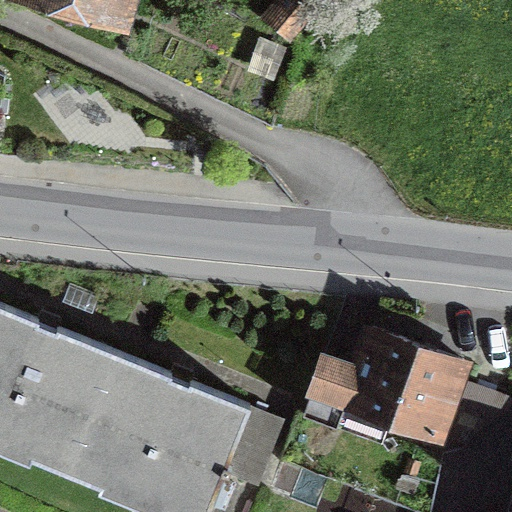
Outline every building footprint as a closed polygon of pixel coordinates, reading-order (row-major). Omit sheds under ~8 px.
[(143,0),(14,0),(14,1),(132,36),(143,0)] [(0,451),(58,475),(109,352),(0,307),(0,451)] [(466,369),(372,337),(360,372),(322,359),(308,399),(441,444),(466,369)] [(255,412),(109,352),(58,475),(152,511),(213,511),(228,473),(255,412)] [(333,511),(228,473),(213,511),(333,511)]
